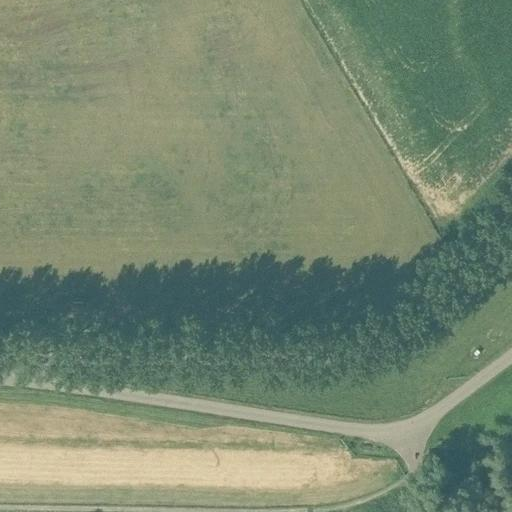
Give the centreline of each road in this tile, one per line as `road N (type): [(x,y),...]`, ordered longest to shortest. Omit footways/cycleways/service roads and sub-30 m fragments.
road 1 (unclassified): [(0,365),(355,362),(405,337),(511,230)]
road 2 (unclassified): [(407,435),(0,385)]
road 3 (unclassified): [(407,435),(511,355)]
